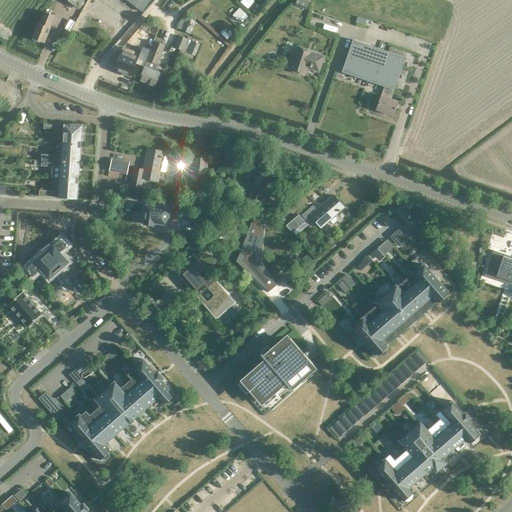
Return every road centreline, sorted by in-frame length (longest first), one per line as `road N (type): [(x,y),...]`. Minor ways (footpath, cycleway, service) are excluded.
road 1 (tertiary): [(511,218),(250,130),(106,101),(0,55)]
road 2 (residential): [(205,390),(127,302),(107,304),(14,384),(11,396),(35,432),(0,469)]
road 3 (residential): [(290,490),(430,364)]
road 4 (residential): [(205,390),(309,297)]
road 5 (residential): [(290,490),(205,390)]
